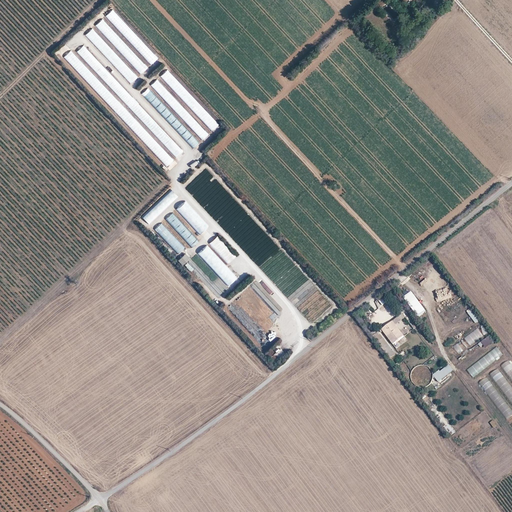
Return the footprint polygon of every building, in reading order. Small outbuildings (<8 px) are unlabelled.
[(95,24),(140,74),(158,58),(112,8),(95,24)] [(84,34),(131,83),(138,76),(91,27),(84,34)] [(166,166),(183,151),(83,44),(76,50),(129,107),(128,108),(139,120),(131,127),(166,166)] [(192,148),(218,124),(167,68),(158,76),(158,77),(150,84),(176,112),(173,115),(147,87),(142,92),(192,148)] [(171,188),(142,216),(149,224),(178,196),(171,188)] [(175,208),(200,233),(207,226),(182,201),(175,208)] [(166,216),(189,248),(197,242),(174,211),(166,216)] [(154,229),(175,248),(181,242),(160,222),(154,229)] [(226,263),(235,256),(217,234),(208,241),(226,263)] [(181,243),(174,249),(178,253),(185,247),(181,243)] [(207,243),(197,252),(224,282),(220,285),(220,286),(214,292),(218,296),(227,287),(226,286),(237,277),(207,243)] [(183,253),(176,260),(181,265),(188,258),(183,253)] [(187,261),(184,264),(190,270),(193,268),(187,261)] [(263,298),(268,293),(256,280),(251,285),(263,298)] [(419,316),(426,311),(412,290),(404,296),(419,316)] [(383,305),(387,299),(382,296),(379,301),(383,305)] [(481,317),(473,307),(467,312),(475,322),(481,317)] [(382,329),(393,343),(404,335),(393,321),(382,329)] [(452,328),(455,332),(463,328),(460,323),(452,328)] [(484,325),(450,346),(455,355),(489,333),(484,325)] [(490,335),(482,341),(487,347),(494,342),(490,335)] [(383,337),(378,341),(390,357),(395,353),(383,337)] [(497,346),(467,369),(474,377),(503,354),(497,346)] [(501,365),(506,373),(511,368),(511,364),(509,360),(501,365)] [(440,371),(439,370),(433,374),(438,381),(453,370),(449,364),(440,371)] [(495,382),(503,376),(498,368),(490,374),(495,382)] [(487,377),(479,383),(485,391),(493,385),(487,377)] [(447,420),(442,423),(449,436),(454,433),(447,420)]
